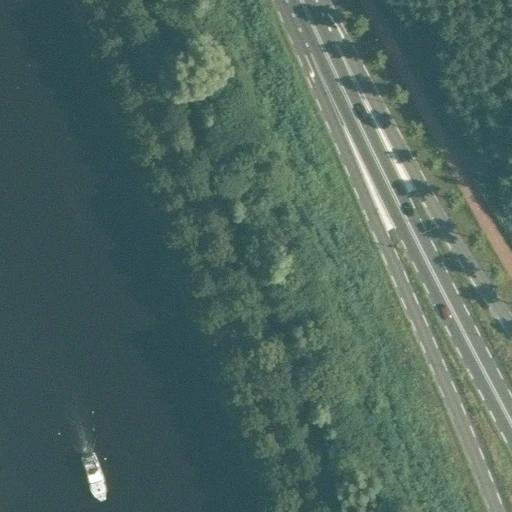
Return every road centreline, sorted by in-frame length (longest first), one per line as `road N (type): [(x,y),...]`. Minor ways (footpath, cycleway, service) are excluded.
road 1 (primary): [(320,45),(374,218),(498,511)]
road 2 (primary): [(511,422),(320,45)]
road 3 (primary): [(511,324),(320,45)]
